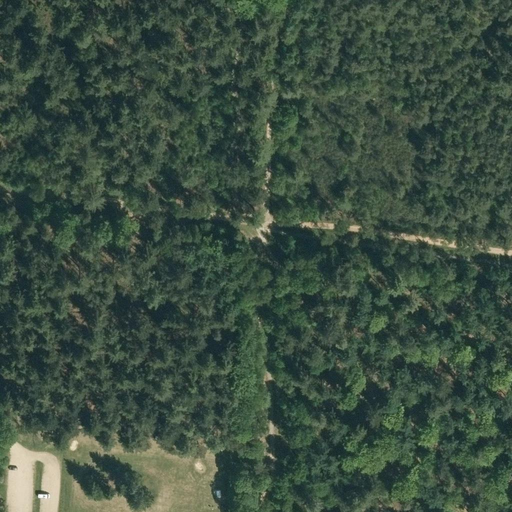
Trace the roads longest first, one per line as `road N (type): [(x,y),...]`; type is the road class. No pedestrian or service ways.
road 1 (track): [(271,511),(265,224)]
road 2 (track): [(265,224),(511,256)]
road 3 (track): [(21,194),(265,224)]
road 4 (track): [(265,224),(268,78),(282,0)]
road 5 (track): [(0,364),(21,194)]
